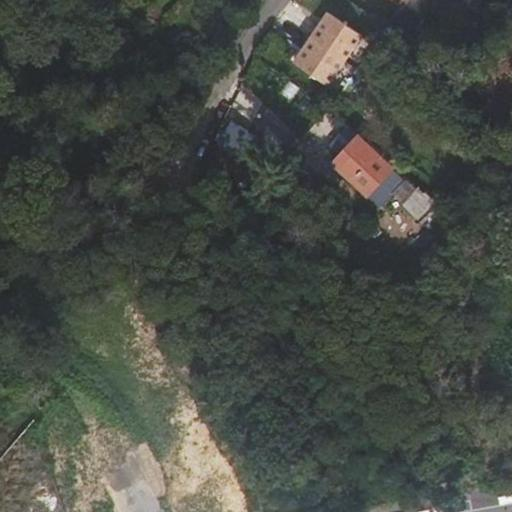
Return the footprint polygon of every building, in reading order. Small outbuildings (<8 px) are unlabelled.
[(305,50),(297,61),(330,84),(364,33),(331,11),(324,21),(305,50)] [(328,106),(298,138),(327,164),(332,159),(370,195),(395,168),(360,135),(328,106)] [(494,153),(461,119),(439,141),(472,175),(494,153)] [(370,195),(381,204),(404,178),(395,168),(370,195)] [(409,176),(394,191),(424,222),(444,203),(434,192),(430,196),(409,176)]
